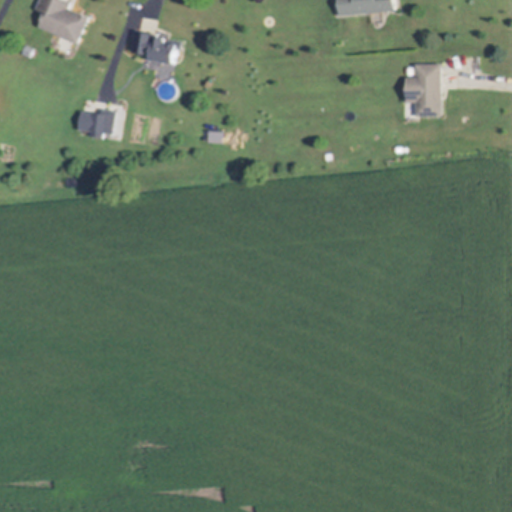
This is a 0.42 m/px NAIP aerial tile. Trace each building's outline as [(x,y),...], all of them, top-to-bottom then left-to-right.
[(95,17),(84,44),(45,26),(51,13),(42,9),(45,0),(72,0),(77,2),(74,8),(95,17)] [(399,0),(400,11),(344,16),(342,0),(399,0)] [(163,38),(172,39),(172,37),(188,40),(187,48),(184,48),(181,65),(157,61),(158,54),(137,50),(141,29),(163,33),(163,38)] [(37,47),(35,53),(27,50),(30,43),(37,47)] [(446,63),(448,115),(421,116),(421,101),(412,101),(411,77),(420,76),(420,63),(446,63)] [(122,110),(118,133),(109,131),(108,137),(96,135),(97,129),(92,129),(95,111),(106,113),(107,108),(122,110)] [(228,130),(227,140),(206,139),(206,129),(228,130)]
